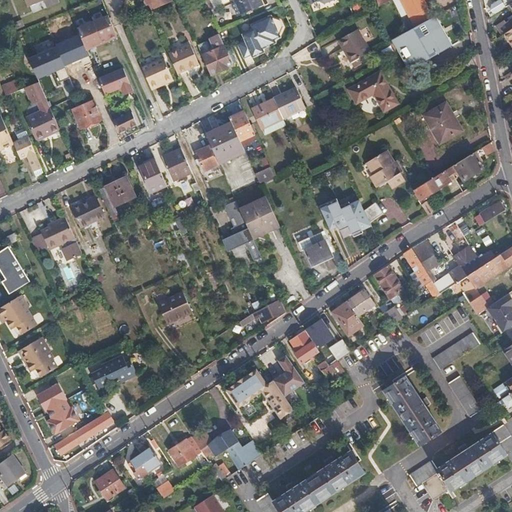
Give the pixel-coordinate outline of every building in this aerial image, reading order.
[(173,2),(171,0),(145,0),(148,6),(150,6),(152,10),(173,2)] [(235,0),(236,2),(233,3),(239,16),(253,10),(251,6),(258,3),(259,2),(258,0),(235,0)] [(401,0),(415,27),(431,18),(422,0),(401,0)] [(489,14),(504,9),(500,0),(498,0),(485,5),(489,14)] [(511,28),(511,2),(509,4),(511,8),(511,17),(505,22),(504,20),(496,25),(502,34),(506,32),(511,28)] [(87,50),(95,47),(96,45),(108,39),(111,40),(119,37),(115,30),(109,15),(78,29),(80,33),(87,50)] [(262,48),(275,43),(274,39),(280,36),(279,33),(283,26),(280,20),(272,18),(270,16),(251,24),(254,30),(242,35),(244,41),(237,44),(242,53),(244,58),(251,56),(252,58),(263,53),(262,48)] [(415,27),(392,40),(409,70),(451,46),(434,16),(431,18),(415,27)] [(27,30),(23,21),(17,24),(21,33),(27,30)] [(365,54),(369,52),(356,29),(337,40),(349,62),(365,54)] [(87,50),(80,33),(56,44),(57,46),(65,66),(90,56),(87,50)] [(233,63),(226,49),(218,33),(206,39),(212,52),(202,56),(211,76),(234,65),(233,63)] [(199,62),(191,43),(169,53),(174,66),(178,73),(194,66),(193,65),(199,62)] [(316,44),(291,53),(295,65),(311,59),(310,56),(319,53),(316,44)] [(65,66),(57,46),(29,58),(38,80),(66,68),(65,66)] [(235,62),(228,48),(226,49),(233,63),(235,62)] [(173,77),(165,57),(143,66),(145,71),(153,89),(161,85),(160,82),(173,77)] [(124,69),(99,79),(106,96),(122,89),(124,95),(133,91),(124,69)] [(395,103),(378,72),(347,90),(355,103),(372,93),(382,111),(395,103)] [(21,91),(16,82),(3,88),(7,96),(9,96),(10,98),(12,97),(11,95),(21,91)] [(60,130),(55,118),(48,102),(42,87),(40,83),(26,89),(33,105),(37,103),(38,103),(41,103),(42,104),(42,105),(43,106),(41,112),(28,118),(35,135),(50,129),(52,134),(60,130)] [(296,87),(274,98),(283,117),(305,107),(296,87)] [(274,98),(253,107),(263,128),(284,118),(283,117),(274,98)] [(74,110),(82,129),(103,120),(95,101),(74,110)] [(461,131),(445,103),(423,116),(439,144),(461,131)] [(132,113),(113,121),(119,134),(119,135),(138,125),(132,113)] [(238,114),(230,117),(232,122),(242,144),(257,138),(246,114),(239,117),(238,114)] [(14,144),(2,117),(0,118),(0,147),(1,148),(2,150),(14,145),(14,144)] [(232,122),(207,134),(212,145),(219,161),(244,149),(242,144),(232,122)] [(41,169),(28,138),(14,144),(14,145),(20,157),(21,160),(28,157),(34,172),(41,169)] [(189,163),(178,139),(159,148),(170,172),(189,163)] [(492,146),(492,142),(449,168),(451,171),(453,169),(454,171),(457,169),(464,181),(483,169),(479,162),(477,159),(479,157),(493,149),(492,146)] [(219,161),(212,145),(196,153),(199,159),(201,164),(204,171),(220,164),(219,161)] [(389,178),(394,186),(404,180),(400,173),(402,172),(394,160),(392,161),(384,150),(365,162),(373,173),(368,176),(375,187),(385,180),(389,178)] [(270,166),(266,157),(260,160),(265,169),(270,166)] [(168,185),(157,159),(141,165),(152,191),(168,185)] [(260,183),(275,177),(270,166),(265,169),(255,173),(260,183)] [(449,168),(429,180),(409,192),(415,202),(451,181),(447,174),(451,171),(449,168)] [(127,177),(106,186),(115,206),(136,196),(127,177)] [(390,188),(394,186),(389,178),(385,180),(390,188)] [(106,186),(99,189),(109,209),(115,206),(106,186)] [(82,226),(105,215),(97,197),(90,200),(90,199),(73,207),(82,226)] [(235,214),(241,211),(236,199),(224,204),(234,226),(238,224),(238,222),(239,221),(235,214)] [(253,238),(280,226),(268,199),(267,199),(241,211),(253,238)] [(484,223),(505,210),(500,201),(479,214),(484,223)] [(376,202),(364,210),(367,217),(381,209),(376,202)] [(420,218),(423,217),(416,206),(412,210),(418,220),(420,218)] [(384,213),(381,209),(367,217),(370,222),(384,213)] [(253,238),(241,211),(235,214),(239,221),(238,222),(238,224),(234,226),(231,228),(235,235),(230,237),(235,249),(246,244),(254,261),(262,257),(254,240),(253,238)] [(69,225),(63,212),(51,218),(57,231),(69,225)] [(362,228),(355,213),(334,223),(341,237),(362,228)] [(57,231),(51,218),(50,218),(52,220),(46,223),(39,226),(47,243),(56,239),(56,240),(61,238),(57,231)] [(73,233),(69,225),(57,231),(61,238),(73,233)] [(327,239),(324,231),(298,243),(302,251),(305,250),(312,265),(332,256),(325,240),(327,239)] [(14,232),(4,237),(7,244),(17,239),(14,232)] [(487,235),(480,239),(485,247),(492,243),(487,235)] [(235,249),(230,237),(225,240),(231,251),(235,249)] [(456,282),(466,275),(482,265),(478,258),(470,245),(453,257),(459,268),(437,282),(432,275),(429,277),(440,293),(456,282)] [(474,287),(511,263),(511,245),(492,258),(482,265),(466,275),(471,282),(474,287)] [(416,255),(424,269),(427,268),(439,260),(430,246),(416,255)] [(428,285),(435,296),(440,293),(429,277),(424,269),(416,255),(412,249),(404,254),(425,286),(428,285)] [(482,265),(492,258),(488,252),(478,258),(482,265)] [(27,266),(31,264),(27,254),(22,256),(27,266)] [(388,265),(374,274),(388,297),(393,294),(398,303),(411,295),(409,291),(404,287),(402,287),(388,265)] [(460,289),(471,282),(466,275),(456,282),(460,289)] [(364,290),(347,301),(357,315),(374,304),(364,290)] [(170,298),(179,318),(192,312),(183,292),(170,297),(170,298)] [(487,307),(503,332),(511,325),(511,307),(511,306),(511,305),(511,298),(509,294),(488,307),(487,307)] [(0,307),(0,318),(3,317),(6,321),(11,329),(15,326),(21,335),(36,325),(25,309),(27,308),(19,295),(0,307)] [(487,307),(488,307),(480,296),(469,303),(476,314),(487,307)] [(170,322),(179,318),(170,298),(170,297),(161,301),(170,322)] [(167,323),(170,322),(161,301),(158,302),(167,323)] [(284,310),(279,301),(253,314),(254,317),(258,315),(261,321),(284,310)] [(357,315),(347,301),(332,312),(348,335),(363,324),(357,315)] [(389,327),(398,320),(402,318),(394,305),(387,309),(380,314),(389,327)] [(246,323),(244,319),(237,323),(240,327),(246,323)] [(313,341),(317,347),(332,337),(320,320),(305,330),(313,341)] [(511,327),(496,337),(499,341),(511,332),(511,327)] [(346,345),(351,351),(372,337),(367,330),(346,345)] [(304,331),(301,333),(294,338),(301,348),(299,350),(305,359),(318,351),(310,339),(304,331)] [(479,343),(472,332),(435,357),(442,368),(479,343)] [(50,350),(42,337),(18,351),(31,371),(36,369),(41,376),(58,366),(48,351),(50,350)] [(330,365),(337,361),(351,351),(346,345),(342,339),(328,347),(333,354),(325,359),(330,365)] [(511,343),(503,350),(511,363),(511,343)] [(120,380),(138,372),(132,360),(127,362),(123,355),(102,364),(104,368),(92,373),(98,386),(119,377),(120,380)] [(273,380),(284,396),(305,382),(302,378),(294,366),(286,355),(278,361),(285,372),(281,375),(280,374),(273,380)] [(327,377),(330,375),(342,368),(337,361),(330,365),(325,359),(324,358),(321,359),(323,363),(319,365),(327,377)] [(335,382),(346,375),(342,368),(330,375),(335,382)] [(88,386),(81,369),(71,373),(81,393),(86,391),(87,393),(90,392),(89,389),(90,389),(88,386)] [(280,418),(293,409),(284,396),(273,380),(266,385),(256,370),(226,390),(238,407),(262,391),(280,418)] [(483,408),(461,374),(450,381),(472,415),(483,408)] [(421,400),(405,375),(386,387),(391,395),(388,397),(413,436),(415,435),(421,443),(440,431),(425,407),(430,404),(425,398),(421,400)] [(511,392),(511,376),(501,383),(508,395),(511,392)] [(504,394),(500,387),(495,391),(499,397),(504,394)] [(501,399),(507,408),(511,405),(511,392),(508,395),(501,399)] [(90,421),(101,414),(97,404),(84,411),(90,421)] [(99,418),(98,417),(85,425),(86,426),(55,445),(61,453),(104,427),(105,428),(114,421),(108,412),(99,418)] [(511,439),(503,425),(492,433),(493,433),(468,449),(465,445),(458,449),(461,454),(437,469),(431,460),(409,475),(416,485),(421,482),(432,499),(446,490),(435,473),(438,471),(449,488),(457,483),(459,485),(498,460),(497,458),(505,453),(511,463),(511,439)] [(54,434),(58,442),(70,435),(65,427),(54,434)] [(1,432),(0,429),(0,447),(10,440),(3,430),(1,432)] [(210,444),(213,442),(204,429),(192,438),(197,444),(198,447),(199,447),(201,450),(210,444)] [(222,471),(226,478),(262,454),(252,441),(242,447),(230,430),(213,442),(210,444),(214,450),(229,440),(232,444),(227,447),(231,453),(233,452),(235,456),(239,454),(242,458),(222,471)] [(178,467),(196,456),(192,451),(198,447),(197,444),(192,438),(191,436),(168,451),(178,467)] [(160,463),(149,446),(129,460),(136,471),(134,474),(137,479),(160,463)] [(196,456),(202,452),(201,450),(199,447),(198,447),(192,451),(196,456)] [(363,469),(351,450),(334,461),(332,457),(325,461),(328,465),(295,486),(293,482),(286,486),(289,490),(274,500),(268,492),(256,499),(265,511),(302,511),(357,477),(355,475),(363,469)] [(23,474),(11,456),(0,463),(0,478),(6,486),(23,474)] [(124,488),(112,470),(95,482),(106,499),(124,488)] [(154,487),(161,498),(173,490),(166,479),(154,487)] [(420,505),(430,499),(426,493),(416,499),(420,505)] [(198,511),(224,511),(214,495),(195,507),(198,511)]
